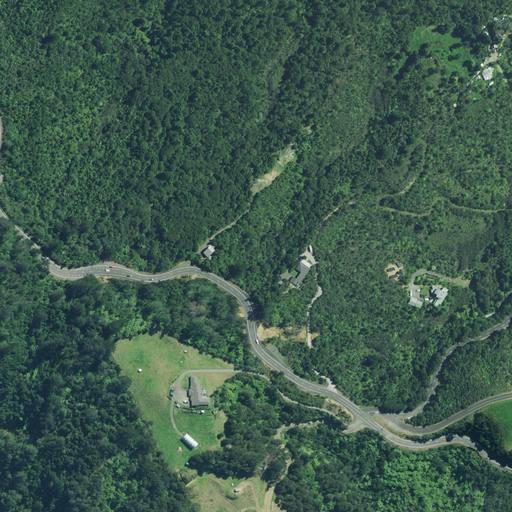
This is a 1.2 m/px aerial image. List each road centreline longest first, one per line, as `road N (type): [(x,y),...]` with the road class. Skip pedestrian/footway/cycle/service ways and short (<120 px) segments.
road 1 (primary): [(0,203),(43,252),(69,268),(165,274),(195,266),(218,276),(245,298),(269,358),(364,417)]
road 2 (unclassified): [(389,415),(424,404),(448,353),(511,315)]
road 3 (primary): [(364,417),(395,439),(464,439),(511,465)]
road 4 (unclassified): [(389,415),(427,430),(511,394)]
